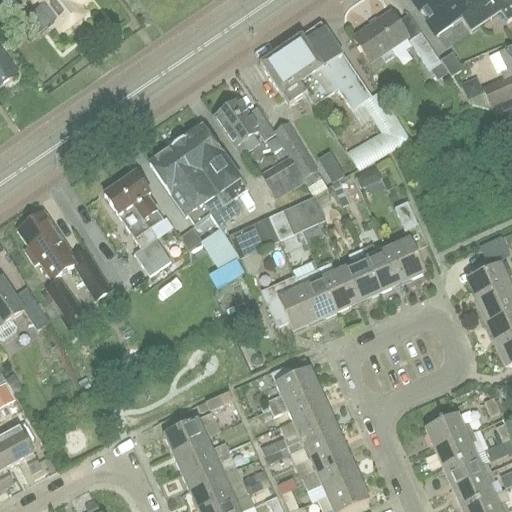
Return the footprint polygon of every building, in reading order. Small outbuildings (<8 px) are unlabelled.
[(43,7),(30,17),(43,33),(56,23),(64,34),(87,16),(79,7),(76,2),(79,0),(82,0),(85,2),(87,0),(43,0),(40,3),(43,7)] [(511,0),(412,0),(437,37),(461,21),(470,34),(500,14),(507,24),(511,20),(511,0)] [(394,59),(390,52),(408,39),(390,13),(352,40),(370,66),(380,58),(385,65),(394,59)] [(306,97),(314,108),(337,93),(351,113),(352,113),(371,99),(325,30),(305,44),(302,38),(259,67),(281,98),(288,109),(306,97)] [(448,75),(440,63),(439,63),(420,35),(408,43),(429,74),(430,73),(437,82),(448,75)] [(511,47),(505,51),(498,54),(506,72),(499,75),(502,81),(481,90),(486,100),(483,102),(481,97),(469,102),(472,108),(489,112),(511,101),(511,47)] [(0,51),(0,89),(18,77),(0,51)] [(448,75),(451,79),(462,72),(451,55),(440,63),(448,75)] [(371,99),(352,113),(361,126),(371,119),(379,133),(346,153),(358,171),(409,142),(379,94),(371,99)] [(491,112),(499,128),(511,122),(511,101),(489,112),(491,112)] [(251,123),(238,103),(215,119),(235,149),(257,133),(264,143),(274,136),(261,116),(251,123)] [(327,191),(288,125),(274,134),(313,200),(327,191)] [(203,208),(210,218),(233,203),(247,193),(224,161),(202,128),(186,140),(167,153),(183,172),(181,174),(204,207),(203,208)] [(282,149),(276,139),(266,145),(272,155),(282,149)] [(167,153),(148,165),(186,219),(203,208),(204,207),(181,174),(183,172),(167,153)] [(261,178),(275,202),(302,186),(289,162),(261,178)] [(103,197),(141,251),(155,242),(156,241),(150,231),(163,222),(147,199),(149,197),(134,175),(103,197)] [(370,187),(366,176),(355,181),(360,191),(370,187)] [(339,184),(332,188),(342,210),(349,206),(339,184)] [(301,206),(311,229),(326,223),(318,206),(315,199),(313,200),(301,206)] [(408,204),(393,210),(404,232),(417,227),(408,204)] [(301,206),(283,214),(294,237),(296,236),(301,234),(307,231),(311,229),(301,206)] [(69,252),(43,214),(16,233),(28,250),(24,253),(34,268),(39,265),(42,270),(51,284),(72,270),(94,304),(110,294),(83,250),(73,258),(69,252)] [(294,237),(283,214),(269,220),(280,243),(294,237)] [(280,243),(269,220),(255,226),(265,250),(280,243)] [(260,252),(265,250),(255,226),(229,238),(235,253),(239,261),(239,262),(260,252)] [(193,230),(179,239),(188,253),(200,244),(202,243),(193,230)] [(221,230),(202,243),(200,244),(218,271),(239,261),(235,253),(221,230)] [(301,234),(307,246),(313,243),(308,231),(301,234)] [(387,251),(403,287),(414,281),(425,276),(420,265),(415,254),(406,234),(405,235),(399,238),(392,241),(395,248),(387,251)] [(501,239),(479,249),(488,269),(510,258),(501,239)] [(133,257),(141,268),(162,253),(155,242),(141,251),(133,257)] [(403,287),(387,251),(377,256),(373,247),(361,252),(381,296),(403,287)] [(381,296),(361,252),(347,259),(351,267),(343,271),(359,306),(381,296)] [(162,253),(141,268),(149,279),(170,264),(162,253)] [(291,273),(295,281),(295,282),(315,326),(337,316),(317,272),(313,263),(291,273)] [(511,278),(506,265),(499,268),(467,282),(477,305),(509,290),(506,282),(511,278)] [(330,266),(317,272),(337,316),(359,306),(343,271),(334,275),(330,266)] [(0,280),(0,340),(4,341),(9,338),(15,334),(16,329),(11,322),(17,318),(23,314),(30,323),(37,333),(43,329),(49,325),(37,308),(26,291),(20,295),(14,299),(7,290),(1,280),(0,280)] [(315,326),(295,282),(295,281),(265,295),(270,307),(268,312),(277,330),(288,325),(292,336),(315,326)] [(78,308),(60,282),(41,295),(56,316),(60,313),(63,318),(78,308)] [(511,295),(509,290),(477,305),(486,326),(511,314),(511,295)] [(511,314),(486,326),(496,348),(511,340),(511,314)] [(511,340),(496,348),(506,370),(511,367),(511,340)] [(256,356),(252,357),(250,361),(252,365),(256,367),(260,365),(262,361),(260,357),(256,356)] [(318,391),(309,371),(275,386),(280,398),(266,404),(270,412),(318,391)] [(12,396),(21,391),(12,376),(3,381),(12,396)] [(484,406),(490,421),(500,417),(493,402),(498,400),(494,389),(485,392),(490,403),(484,406)] [(318,391),(270,412),(260,417),(264,424),(288,414),(292,425),(326,410),(318,391)] [(228,395),(205,405),(208,413),(209,415),(224,408),(223,406),(231,402),(228,395)] [(511,424),(511,401),(503,405),(511,424)] [(208,413),(205,405),(198,409),(201,416),(208,413)] [(326,410),(292,425),(297,437),(284,442),(287,450),(335,428),(326,410)] [(211,415),(197,422),(180,429),(168,434),(163,437),(172,457),(206,441),(201,430),(215,424),(211,415)] [(433,452),(473,434),(469,426),(462,429),(457,417),(424,432),(433,452)] [(164,424),(168,434),(180,429),(175,419),(164,424)] [(41,471),(33,456),(29,448),(36,444),(25,424),(18,428),(16,428),(12,420),(0,426),(0,439),(15,466),(23,462),(32,476),(41,471)] [(502,445),(511,441),(504,427),(495,431),(502,445)] [(343,447),(335,428),(287,450),(276,455),(265,460),(269,468),(290,458),(295,469),(309,463),(343,447)] [(229,455),(263,441),(259,433),(236,442),(233,434),(223,438),(229,455)] [(477,443),(473,434),(433,452),(442,472),(475,457),(470,446),(477,443)] [(15,466),(0,439),(0,482),(5,491),(14,486),(6,471),(15,466)] [(210,452),(206,441),(172,457),(180,475),(228,454),(227,453),(224,446),(210,452)] [(511,443),(511,441),(502,445),(509,460),(511,458),(511,443)] [(272,447),(261,452),(265,460),(276,455),(272,447)] [(343,447),(309,463),(314,474),(301,480),(304,487),(304,488),(352,466),(343,447)] [(180,475),(189,494),(223,479),(217,467),(231,461),(228,454),(180,475)] [(480,468),(475,457),(442,472),(451,492),(491,474),(487,465),(480,468)] [(360,484),(352,466),(304,488),(308,495),(321,489),(326,500),(360,484)] [(267,481),(264,473),(255,477),(259,485),(267,481)] [(495,483),(491,474),(451,492),(460,511),(493,497),(488,486),(495,483)] [(223,479),(189,494),(196,511),(199,511),(228,499),(245,491),(242,484),(228,491),(223,479)] [(360,484),(326,500),(331,511),(366,511),(368,511),(366,505),(369,504),(360,484)] [(262,492),(259,485),(245,491),(228,499),(199,511),(237,511),(234,505),(262,492)] [(293,492),(289,485),(278,490),(281,498),(293,492)] [(498,508),(493,497),(460,511),(507,511),(505,505),(498,508)] [(281,511),(276,500),(265,504),(267,509),(269,509),(270,511),(281,511)] [(86,511),(99,511),(95,502),(84,507),(86,511)]
